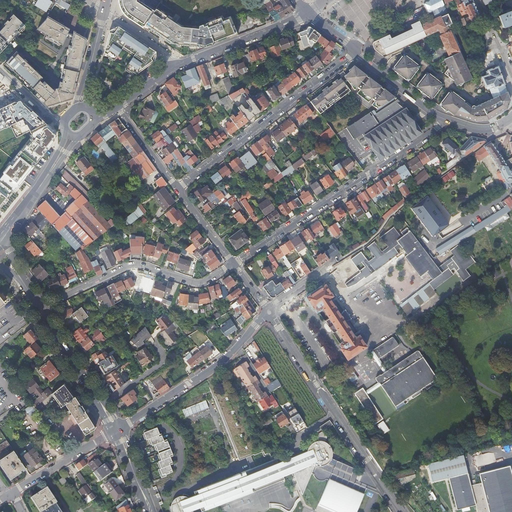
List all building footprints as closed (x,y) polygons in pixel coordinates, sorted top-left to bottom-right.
[(34,0),(37,2),(37,3),(35,5),(41,8),(44,11),(46,8),(46,7),(49,9),(51,10),(54,5),(56,3),(57,1),(57,0),(56,0),(50,0),(34,0)] [(71,0),(57,0),(54,5),(59,8),(60,5),(63,7),(67,10),(70,5),(68,4),(69,3),(71,1),(71,0)] [(140,0),(119,0),(119,5),(122,12),(126,19),(135,26),(144,32),(154,17),(137,6),(136,0),(139,0),(141,0),(140,0)] [(290,12),(280,0),(225,0),(239,34),(290,12)] [(444,5),(441,0),(430,0),(423,4),(428,13),(432,11),(444,5)] [(443,0),(448,9),(451,8),(448,2),(452,0),(454,0),(457,5),(457,6),(462,2),(464,7),(473,2),(471,0),(443,0)] [(468,13),(464,7),(462,2),(457,6),(462,15),(467,13),(468,13)] [(477,10),(473,2),(464,7),(468,13),(467,13),(472,22),(481,18),(477,10)] [(440,17),(447,14),(444,5),(432,11),(436,18),(440,17)] [(511,11),(510,12),(509,11),(508,11),(507,12),(507,13),(499,16),(503,28),(503,27),(508,25),(511,23),(511,11)] [(157,13),(154,17),(144,32),(149,31),(173,47),(191,47),(192,31),(182,31),(157,13)] [(440,36),(449,55),(459,51),(458,50),(460,49),(451,29),(454,28),(447,14),(440,17),(436,18),(421,25),(421,26),(418,28),(415,23),(405,28),(407,32),(391,39),(389,35),(373,42),(373,44),(375,50),(382,55),(382,56),(438,30),(440,36)] [(0,53),(7,46),(4,43),(5,42),(7,43),(10,41),(11,42),(14,38),(13,37),(15,35),(16,36),(20,32),(19,31),(21,29),(22,30),(25,26),(24,25),(14,16),(13,15),(11,17),(12,18),(9,22),(7,20),(5,23),(7,24),(0,31),(0,53)] [(68,31),(70,28),(48,16),(46,20),(41,24),(38,28),(41,31),(47,34),(46,36),(54,41),(60,44),(62,45),(65,38),(67,33),(68,31)] [(200,33),(192,31),(191,47),(206,49),(239,36),(231,21),(205,32),(204,28),(200,30),(200,33)] [(122,29),(118,26),(109,31),(106,44),(103,56),(108,57),(109,57),(113,60),(114,61),(122,48),(123,47),(134,54),(133,56),(125,68),(126,69),(130,72),(131,72),(135,75),(139,72),(155,60),(156,52),(143,43),(133,36),(128,33),(122,29)] [(301,54),(310,49),(309,46),(308,43),(307,41),(307,38),(313,30),(309,27),(308,27),(306,30),(303,31),(298,33),(300,37),(301,40),(297,42),(301,54)] [(310,40),(314,43),(315,42),(319,36),(319,35),(316,32),(313,30),(307,38),(307,41),(310,40)] [(70,52),(69,55),(68,54),(66,63),(64,69),(63,68),(61,78),(63,79),(62,82),(60,82),(58,88),(53,90),(44,81),(42,83),(40,81),(43,78),(40,75),(41,74),(30,64),(29,65),(26,62),(27,62),(16,51),(11,57),(6,62),(8,64),(7,65),(11,68),(14,70),(13,71),(19,76),(20,75),(22,78),(21,79),(27,84),(27,83),(30,85),(29,86),(35,91),(37,93),(34,96),(46,107),(59,103),(72,99),(87,39),(74,31),(73,34),(72,36),(72,39),(71,43),(72,43),(71,46),(69,45),(68,49),(68,50),(69,51),(69,52),(70,52)] [(326,47),(329,43),(324,39),(319,36),(315,42),(318,44),(319,43),(326,47)] [(283,39),(277,41),(281,50),(294,45),(291,37),(283,40),(283,39)] [(341,48),(330,41),(329,43),(326,47),(324,49),(317,59),(326,65),(329,60),(333,56),(328,52),(332,47),(336,51),(338,51),(341,48)] [(272,58),(281,55),(278,45),(274,46),(273,44),(271,44),(268,45),(269,48),(272,58)] [(134,54),(123,47),(122,48),(133,56),(134,54)] [(261,47),(256,49),(260,58),(260,59),(266,56),(262,47),(261,47)] [(260,58),(256,49),(250,51),(248,52),(248,53),(243,56),(245,63),(251,61),(260,58)] [(450,56),(445,59),(449,68),(444,73),(452,79),(453,80),(455,81),(457,86),(459,85),(461,86),(464,83),(471,79),(472,78),(459,51),(449,55),(450,56)] [(395,70),(394,71),(396,73),(400,76),(401,75),(402,76),(403,76),(403,77),(404,78),(404,79),(406,80),(407,80),(409,79),(410,80),(419,69),(418,68),(417,66),(418,65),(415,63),(413,61),(412,60),(413,60),(412,59),(411,59),(411,58),(410,58),(409,58),(408,58),(406,56),(406,57),(403,57),(402,56),(394,67),(395,68),(395,70)] [(322,64),(317,59),(317,58),(312,62),(310,60),(307,62),(313,69),(314,70),(318,67),(322,64)] [(301,67),(307,74),(310,71),(313,69),(307,62),(301,67)] [(235,77),(241,74),(240,73),(246,71),(243,63),(238,65),(237,65),(236,64),(231,67),(235,77)] [(227,71),(224,64),(219,66),(214,68),(217,75),(221,74),(221,75),(222,75),(222,76),(223,76),(223,74),(224,74),(223,73),(227,71)] [(196,67),(205,90),(211,88),(204,71),(202,65),(196,67)] [(354,66),(348,71),(349,72),(343,76),(354,90),(357,87),(360,89),(357,93),(368,102),(372,98),(375,100),(371,104),(377,109),(394,97),(380,86),(379,87),(376,84),(377,84),(372,80),(365,74),(364,75),(361,73),(362,72),(354,66)] [(304,76),(307,74),(301,67),(296,71),(301,78),(304,76)] [(507,92),(504,84),(504,83),(504,82),(503,82),(502,79),(502,78),(502,77),(500,74),(501,74),(500,72),(499,69),(499,68),(498,68),(498,67),(497,67),(486,71),(487,75),(482,77),(482,76),(481,77),(485,84),(487,90),(490,89),(494,98),(496,98),(495,97),(501,95),(505,93),(507,92)] [(200,83),(197,77),(196,74),(194,68),(189,70),(185,71),(186,75),(180,77),(184,84),(186,88),(200,83)] [(286,79),(292,86),(296,84),(300,81),(294,73),(286,79)] [(418,88),(418,89),(420,91),(424,94),(424,93),(425,93),(426,94),(426,95),(427,95),(427,96),(427,97),(430,98),(430,97),(433,97),(433,98),(442,87),(441,86),(441,84),(441,83),(439,81),(437,80),(435,78),(436,78),(436,77),(435,77),(434,76),(433,76),(432,76),(432,75),(429,74),(426,75),(426,74),(417,85),(418,86),(418,88)] [(235,92),(229,77),(222,80),(228,95),(235,92)] [(171,79),(165,84),(172,94),(180,88),(173,78),(171,79)] [(277,98),(281,96),(276,88),(269,78),(266,80),(269,84),(270,84),(272,87),(265,92),(268,97),(269,96),(273,101),(277,98)] [(289,89),(292,86),(286,79),(286,78),(280,82),(282,84),(287,91),(289,89)] [(318,112),(319,114),(330,106),(328,104),(338,97),(339,99),(350,91),(340,79),(338,80),(337,79),(334,81),(331,83),(333,85),(328,89),(326,87),(324,89),(321,91),(323,92),(317,97),(313,100),(310,102),(318,112)] [(276,88),(281,96),(284,93),(287,91),(282,84),(276,88)] [(244,87),(242,88),(249,97),(251,96),(244,87)] [(240,111),(247,121),(248,121),(254,116),(260,112),(250,99),(249,97),(242,88),(235,92),(228,96),(232,100),(232,101),(244,94),(246,97),(246,98),(247,100),(246,101),(249,105),(249,108),(247,109),(244,109),(241,105),(237,108),(240,111)] [(178,105),(175,101),(173,103),(165,92),(162,94),(159,96),(162,100),(161,101),(168,112),(178,105)] [(508,95),(507,92),(505,93),(501,95),(495,97),(496,98),(494,98),(492,99),(476,107),(475,107),(475,106),(474,106),(473,106),(472,106),(466,102),(465,104),(465,105),(463,103),(463,102),(465,101),(462,99),(460,97),(459,96),(459,95),(458,95),(458,94),(457,94),(456,94),(455,94),(455,93),(453,92),(452,92),(449,93),(449,92),(440,103),(441,104),(441,106),(441,107),(443,109),(447,111),(447,112),(470,119),(471,119),(476,121),(488,119),(507,108),(509,104),(510,100),(508,95)] [(208,97),(210,104),(217,101),(220,100),(217,94),(208,97)] [(221,108),(232,100),(228,96),(223,98),(222,99),(220,100),(217,101),(221,108)] [(252,97),(250,99),(260,112),(264,108),(269,105),(262,96),(255,101),(252,97)] [(330,106),(339,99),(338,97),(328,104),(330,106)] [(0,130),(14,122),(17,128),(23,125),(27,132),(31,130),(45,123),(19,98),(0,108),(0,130)] [(303,107),(299,110),(306,118),(312,113),(314,115),(318,112),(310,102),(306,105),(303,107)] [(406,109),(404,110),(393,102),(372,116),(370,112),(345,129),(353,140),(361,134),(378,160),(379,160),(379,159),(383,156),(383,157),(384,156),(389,153),(390,152),(394,149),(394,150),(395,149),(400,145),(400,146),(401,145),(400,145),(405,142),(406,142),(405,141),(410,138),(410,139),(411,138),(413,136),(415,135),(416,135),(416,134),(420,132),(421,132),(406,109)] [(154,112),(149,110),(144,107),(142,111),(141,113),(140,113),(138,117),(149,123),(154,112)] [(290,118),(293,123),(298,120),(299,123),(306,118),(299,110),(296,112),(296,113),(294,114),(292,116),(292,115),(289,117),(290,118)] [(243,125),(247,121),(240,111),(237,113),(238,115),(236,117),(234,114),(229,117),(231,120),(238,129),(243,125)] [(200,116),(189,120),(191,125),(197,122),(199,126),(203,124),(200,116)] [(286,137),(297,128),(293,123),(290,118),(284,123),(279,127),(285,135),(286,137)] [(238,129),(231,120),(225,124),(227,126),(224,128),(230,135),(234,132),(238,129)] [(104,140),(105,142),(116,135),(121,142),(131,135),(127,131),(125,127),(120,131),(117,126),(118,126),(114,121),(111,123),(108,126),(98,133),(104,140)] [(0,206),(17,185),(17,184),(31,167),(29,166),(33,161),(35,163),(54,140),(54,131),(45,123),(31,130),(33,133),(31,135),(32,138),(29,139),(31,141),(29,142),(22,152),(20,150),(15,156),(17,158),(10,166),(8,165),(2,172),(5,174),(0,179),(0,206)] [(177,128),(178,127),(175,124),(161,135),(158,131),(151,136),(154,140),(153,141),(151,142),(149,143),(152,147),(164,138),(167,136),(177,128)] [(192,127),(196,133),(199,131),(201,130),(200,127),(197,124),(192,127)] [(274,130),(270,134),(275,142),(285,135),(279,127),(274,130)] [(192,139),(196,136),(192,129),(189,131),(187,128),(181,132),(184,137),(185,138),(185,137),(188,141),(192,139)] [(322,139),(324,142),(335,134),(330,128),(320,136),(322,139)] [(222,140),(226,137),(223,133),(219,136),(216,132),(211,135),(212,136),(214,139),(215,139),(218,143),(222,140)] [(116,163),(119,161),(111,150),(105,142),(104,140),(98,133),(96,134),(90,139),(94,144),(98,149),(101,146),(106,152),(105,153),(113,161),(116,163)] [(131,135),(121,142),(130,154),(133,158),(142,151),(132,137),(131,135)] [(268,141),(270,139),(266,135),(262,138),(257,142),(261,146),(264,151),(269,157),(274,153),(267,144),(269,143),(268,141)] [(169,144),(165,147),(166,148),(161,151),(163,154),(166,157),(173,152),(177,149),(179,148),(179,146),(176,142),(173,141),(172,142),(167,136),(164,138),(169,144)] [(206,140),(205,141),(211,149),(214,146),(218,144),(214,139),(212,136),(211,136),(206,140)] [(456,158),(444,166),(446,169),(452,165),(459,160),(466,156),(473,150),(485,142),(485,141),(485,140),(473,138),(470,137),(460,150),(447,138),(442,144),(444,146),(446,148),(444,150),(448,153),(449,151),(453,155),(455,157),(456,158)] [(163,144),(165,147),(169,144),(164,138),(152,147),(153,148),(154,150),(158,147),(160,146),(163,144)] [(490,141),(483,146),(493,160),(496,164),(499,170),(505,181),(503,182),(506,189),(511,186),(511,183),(511,182),(511,141),(509,142),(511,158),(504,162),(490,141)] [(272,167),(275,165),(257,142),(253,145),(250,148),(256,155),(257,154),(261,152),(262,153),(263,155),(262,156),(265,160),(266,161),(266,162),(271,168),(272,167)] [(425,151),(424,152),(429,160),(436,156),(431,148),(429,149),(428,148),(426,149),(426,150),(425,151)] [(191,170),(194,168),(193,166),(191,164),(197,160),(190,150),(185,154),(187,157),(184,159),(191,170)] [(313,157),(317,154),(313,150),(305,156),(308,159),(313,156),(313,157)] [(151,163),(142,151),(133,158),(124,165),(127,170),(135,180),(147,170),(153,166),(151,163)] [(166,157),(162,160),(164,163),(173,157),(176,161),(179,166),(181,165),(183,164),(189,172),(190,171),(191,170),(184,159),(178,151),(174,154),(173,152),(166,157)] [(256,161),(249,151),(244,155),(239,159),(241,161),(244,166),(246,169),(256,161)] [(429,160),(424,152),(421,154),(417,156),(423,165),(429,160)] [(91,153),(85,158),(90,164),(96,159),(91,153)] [(236,172),(244,166),(241,161),(239,159),(238,157),(233,160),(229,164),(232,168),(236,172)] [(412,171),(422,165),(416,157),(412,160),(407,163),(412,171)] [(90,164),(85,158),(81,160),(76,164),(81,170),(84,174),(93,167),(90,164)] [(349,158),(341,164),(343,166),(348,172),(351,170),(354,168),(350,163),(352,162),(349,158)] [(361,158),(356,162),(359,166),(365,162),(361,158)] [(293,165),(293,164),(292,165),(291,166),(293,168),(295,171),(300,179),(302,177),(300,173),(297,170),(296,169),(304,163),(301,159),(293,165)] [(265,162),(260,166),(266,174),(270,171),(273,169),(272,167),(271,168),(266,162),(265,162)] [(344,176),(347,174),(342,167),(343,166),(341,164),(340,162),(334,166),(337,171),(336,171),(340,179),(344,176)] [(278,175),(281,173),(275,165),(272,167),(273,169),(278,175)] [(403,182),(411,176),(404,165),(401,168),(398,169),(396,171),(400,178),(403,182)] [(222,178),(222,179),(231,172),(226,166),(222,169),(218,172),(222,178)] [(286,169),(281,173),(283,176),(293,168),(291,166),(287,168),(286,169)] [(293,168),(283,176),(283,177),(290,173),(291,174),(295,171),(293,168)] [(436,171),(435,168),(432,170),(435,174),(430,177),(432,180),(439,175),(436,171)] [(74,188),(75,189),(79,185),(63,169),(62,170),(59,174),(69,183),(74,188)] [(270,171),(266,174),(271,180),(272,179),(275,177),(278,175),(273,169),(270,171)] [(505,181),(499,170),(496,172),(496,174),(501,182),(503,182),(505,181)] [(392,173),(388,176),(393,183),(394,184),(395,187),(397,186),(395,183),(398,181),(397,180),(400,178),(396,171),(392,173)] [(441,177),(443,182),(455,176),(453,171),(441,177)] [(215,184),(222,178),(218,172),(214,175),(210,178),(215,184)] [(426,173),(415,182),(418,186),(429,177),(426,173)] [(328,175),(320,180),(325,189),(329,186),(333,183),(328,175)] [(167,184),(161,176),(155,181),(161,189),(163,187),(167,184)] [(393,183),(388,176),(385,178),(381,180),(386,188),(388,191),(392,189),(392,187),(393,186),(393,185),(394,184),(393,183)] [(489,176),(484,179),(485,182),(479,185),(483,193),(495,186),(489,176)] [(378,182),(376,184),(377,186),(381,192),(382,195),(384,193),(382,190),(386,188),(381,180),(378,182)] [(271,181),(262,187),(264,190),(273,184),(271,181)] [(320,192),(323,190),(317,182),(310,186),(317,196),(319,195),(321,193),(320,192)] [(397,186),(395,187),(398,190),(398,189),(403,196),(406,194),(409,192),(403,182),(397,186)] [(63,195),(60,197),(64,200),(68,194),(71,191),(74,188),(69,183),(65,188),(62,186),(60,184),(57,188),(56,189),(63,195)] [(51,184),(48,187),(54,192),(56,189),(57,188),(51,184)] [(377,186),(376,184),(374,185),(370,187),(366,190),(372,198),(374,202),(382,197),(380,193),(381,192),(377,186)] [(201,201),(212,193),(207,186),(201,191),(199,189),(199,190),(198,189),(196,190),(195,192),(194,193),(201,201)] [(166,191),(163,187),(161,189),(155,193),(161,201),(168,194),(166,191)] [(216,203),(217,204),(219,203),(220,202),(219,200),(223,198),(225,196),(227,194),(221,187),(216,191),(213,193),(214,193),(217,198),(214,200),(216,203)] [(71,191),(68,194),(75,200),(81,195),(80,194),(75,189),(74,188),(71,191)] [(141,199),(135,191),(129,196),(135,203),(141,199)] [(312,205),(316,203),(313,198),(312,199),(308,192),(305,193),(304,191),(299,194),(300,196),(299,197),(304,204),(310,201),(311,203),(312,205)] [(358,194),(359,195),(356,197),(363,209),(365,211),(368,209),(363,201),(365,199),(367,202),(370,200),(364,192),(362,193),(361,192),(360,193),(358,194)] [(212,201),(214,200),(217,198),(214,193),(213,193),(208,196),(212,201)] [(161,201),(158,203),(163,210),(174,202),(171,198),(168,194),(161,201)] [(75,250),(79,247),(82,250),(84,248),(89,244),(93,241),(110,228),(111,227),(81,195),(75,200),(65,210),(66,212),(60,217),(53,209),(45,200),(37,208),(42,214),(48,221),(58,232),(59,232),(75,250)] [(427,195),(410,207),(432,236),(448,224),(427,195)] [(89,196),(86,199),(90,203),(94,208),(97,205),(89,196)] [(237,201),(233,197),(228,201),(224,204),(223,205),(224,207),(226,209),(232,205),(238,212),(239,212),(242,209),(236,202),(237,201)] [(300,207),(302,205),(297,198),(292,201),(290,203),(288,204),(291,209),(297,206),(298,208),(300,207)] [(360,208),(354,198),(350,201),(345,204),(348,208),(347,209),(350,214),(360,208)] [(274,208),(268,199),(260,205),(266,214),(271,211),(272,214),(267,217),(270,222),(275,219),(280,216),(274,208)] [(205,213),(213,207),(209,202),(203,206),(204,208),(205,210),(204,211),(205,213)] [(247,203),(243,205),(244,208),(252,220),(255,218),(251,212),(252,211),(247,203)] [(292,218),(295,216),(291,211),(291,212),(285,203),(278,207),(280,209),(278,210),(279,211),(280,211),(281,212),(284,216),(288,214),(289,216),(291,219),(292,218)] [(258,206),(264,215),(266,214),(260,205),(258,206)] [(502,216),(506,213),(507,213),(511,210),(510,210),(509,207),(508,205),(473,227),(476,232),(479,230),(484,227),(489,224),(491,222),(502,216)] [(144,214),(138,206),(134,209),(136,211),(134,213),(133,213),(131,214),(123,221),(128,227),(140,217),(141,216),(144,214)] [(166,213),(174,223),(176,222),(183,216),(181,214),(179,212),(177,213),(176,211),(173,207),(166,213)] [(332,213),(338,220),(341,218),(345,215),(343,211),(342,212),(339,208),(336,210),(332,213)] [(246,222),(239,212),(238,212),(234,215),(237,220),(241,225),(246,222)] [(172,224),(174,223),(166,213),(164,214),(172,225),(172,224)] [(39,229),(48,221),(42,214),(37,218),(32,222),(39,229)] [(183,216),(176,222),(179,226),(186,221),(184,219),(183,216)] [(505,220),(502,216),(491,222),(489,224),(492,228),(505,220)] [(266,218),(258,223),(263,231),(267,228),(271,226),(266,218)] [(111,219),(107,222),(111,227),(115,224),(111,219)] [(22,230),(29,237),(36,231),(36,232),(37,233),(36,234),(38,237),(39,236),(43,240),(46,237),(39,229),(32,222),(28,225),(26,227),(25,226),(22,230)] [(311,228),(309,229),(314,237),(317,236),(315,233),(319,231),(320,233),(324,230),(322,226),(319,222),(314,225),(310,227),(311,228)] [(339,227),(340,227),(337,222),(333,225),(328,228),(334,237),(336,238),(339,236),(338,234),(340,232),(338,229),(339,228),(339,227)] [(465,269),(475,261),(470,255),(466,257),(457,245),(450,250),(454,255),(438,267),(407,226),(400,232),(402,235),(400,236),(393,226),(379,236),(387,247),(382,250),(374,240),(366,246),(374,256),(369,260),(361,250),(350,258),(356,266),(361,262),(363,265),(358,269),(359,271),(343,282),(347,288),(350,286),(365,275),(366,277),(398,253),(399,254),(394,247),(399,244),(407,254),(404,257),(405,256),(420,276),(419,277),(426,272),(432,280),(428,283),(434,290),(433,289),(453,274),(454,275),(451,271),(454,268),(463,280),(462,281),(463,281),(471,275),(470,275),(465,269)] [(309,229),(308,228),(302,232),(301,231),(299,233),(297,234),(298,236),(303,243),(309,239),(310,240),(314,238),(314,237),(309,229)] [(247,241),(249,239),(241,229),(229,238),(236,248),(244,242),(245,242),(247,241)] [(194,243),(201,237),(199,234),(196,231),(190,235),(192,239),(191,239),(194,243)] [(173,241),(178,245),(181,243),(180,241),(184,237),(182,234),(173,241)] [(297,237),(290,242),(294,248),(297,252),(301,250),(305,247),(303,243),(298,236),(297,237)] [(194,243),(185,249),(187,251),(198,260),(201,257),(197,250),(194,252),(193,250),(207,240),(206,238),(203,240),(201,237),(194,243)] [(130,254),(142,254),(142,249),(142,244),(143,244),(144,238),(135,238),(135,240),(129,240),(130,249),(130,253),(130,254)] [(37,254),(40,250),(32,240),(25,246),(29,250),(34,256),(37,254)] [(290,242),(289,241),(284,244),(279,247),(280,248),(284,255),(294,248),(290,242)] [(163,245),(157,243),(153,256),(152,259),(154,260),(156,261),(157,257),(159,258),(161,252),(166,253),(167,249),(162,247),(163,245)] [(152,259),(153,256),(152,256),(155,247),(145,244),(145,247),(144,246),(143,249),(144,250),(143,254),(148,255),(146,260),(149,260),(151,261),(152,259)] [(200,252),(203,256),(204,255),(208,252),(211,250),(209,248),(208,246),(200,252)] [(328,259),(338,252),(334,246),(324,253),(328,259)] [(123,248),(113,253),(117,261),(124,258),(130,255),(130,254),(130,253),(130,249),(125,251),(123,248)] [(288,269),(292,267),(284,255),(280,248),(273,253),(277,260),(283,256),(283,257),(283,258),(286,263),(285,264),(288,269)] [(101,253),(107,268),(111,266),(115,264),(109,250),(108,250),(101,253)] [(203,256),(201,257),(203,260),(205,258),(207,260),(205,261),(205,262),(215,256),(213,253),(211,250),(208,252),(204,255),(203,256)] [(89,258),(83,251),(77,254),(80,262),(80,263),(84,272),(89,270),(93,268),(91,262),(89,258)] [(178,255),(169,252),(166,260),(171,261),(176,263),(178,255)] [(317,256),(316,254),(315,254),(317,256),(316,256),(317,258),(314,260),(318,267),(324,262),(328,259),(324,253),(321,255),(320,254),(317,256)] [(217,259),(215,256),(205,262),(206,263),(208,266),(207,266),(208,267),(211,270),(220,264),(217,259)] [(179,258),(176,267),(182,269),(188,271),(190,262),(179,258)] [(96,259),(90,262),(93,268),(97,275),(99,274),(102,273),(106,271),(101,261),(98,262),(96,259)] [(310,272),(303,262),(302,263),(303,264),(301,265),(299,266),(302,271),(305,275),(309,273),(310,272)] [(45,271),(39,265),(33,271),(35,274),(34,275),(40,281),(48,274),(45,271)] [(276,270),(272,265),(268,268),(268,267),(265,269),(262,271),(267,279),(273,275),(272,273),(276,270)] [(69,280),(77,276),(72,266),(67,268),(70,275),(68,276),(68,278),(69,280)] [(292,284),(294,283),(292,280),(293,279),(292,277),(291,275),(290,276),(286,271),(266,285),(263,287),(266,292),(269,296),(274,297),(292,284)] [(60,286),(61,286),(64,285),(68,283),(64,275),(62,276),(60,273),(58,274),(59,277),(57,278),(60,286)] [(135,286),(138,275),(135,274),(134,277),(133,280),(134,281),(133,282),(130,278),(123,282),(127,290),(130,288),(130,289),(134,287),(133,286),(135,286)] [(228,288),(235,284),(232,280),(230,276),(222,281),(225,287),(227,286),(228,288)] [(55,288),(60,286),(57,278),(56,277),(46,282),(50,290),(55,288)] [(118,282),(114,284),(118,292),(126,289),(121,281),(118,282)] [(164,294),(166,287),(161,286),(162,283),(159,282),(155,281),(151,294),(155,295),(155,297),(162,299),(163,297),(164,294)] [(170,282),(168,282),(166,287),(164,294),(163,297),(162,299),(167,300),(168,297),(168,295),(171,287),(172,285),(173,283),(170,282)] [(114,284),(113,283),(110,284),(107,286),(115,304),(121,300),(118,292),(114,284)] [(434,290),(428,283),(400,305),(408,316),(437,294),(434,290)] [(219,288),(219,285),(214,286),(215,287),(213,288),(213,286),(211,287),(208,287),(211,299),(215,298),(215,296),(222,295),(219,288)] [(330,298),(333,296),(325,285),(324,285),(306,297),(314,309),(315,308),(315,309),(316,310),(317,310),(318,310),(322,308),(329,318),(325,321),(327,323),(326,323),(329,327),(331,331),(332,330),(333,333),(337,330),(344,341),(340,343),(340,344),(339,345),(341,348),(340,348),(347,359),(367,347),(366,346),(359,335),(356,338),(344,321),(350,320),(351,318),(345,309),(344,311),(340,315),(330,298)] [(110,307),(115,304),(107,287),(95,292),(96,295),(97,297),(98,297),(99,301),(103,299),(105,303),(108,302),(110,307)] [(222,295),(223,299),(228,295),(227,291),(224,292),(223,287),(219,288),(222,295)] [(240,290),(238,288),(227,296),(230,300),(235,297),(236,298),(238,296),(237,295),(242,292),(240,290)] [(203,294),(198,295),(198,296),(198,298),(198,304),(210,302),(208,293),(203,294)] [(187,305),(188,295),(184,295),(180,294),(179,300),(177,300),(176,304),(187,305)] [(189,295),(187,307),(198,309),(198,304),(198,298),(192,297),(192,296),(190,296),(189,295)] [(242,304),(247,300),(246,298),(244,296),(242,297),(241,296),(238,298),(239,299),(231,305),(234,309),(239,305),(240,305),(242,304)] [(0,344),(26,325),(8,300),(4,303),(0,306),(0,344)] [(251,305),(247,300),(242,304),(250,315),(256,311),(251,305)] [(250,315),(242,304),(240,305),(239,305),(234,309),(236,313),(240,311),(243,314),(236,320),(241,325),(246,319),(251,316),(250,315)] [(61,313),(65,320),(72,314),(74,313),(72,308),(67,310),(67,309),(65,310),(64,311),(61,313)] [(74,313),(72,314),(74,318),(75,317),(80,323),(83,321),(84,321),(84,320),(88,317),(81,308),(74,313)] [(163,331),(172,324),(164,314),(156,320),(159,324),(161,326),(159,327),(161,329),(163,331)] [(234,324),(231,319),(227,321),(229,324),(220,330),(225,336),(237,328),(234,324)] [(213,323),(205,329),(207,333),(216,327),(213,323)] [(174,326),(172,324),(163,331),(161,332),(166,339),(164,340),(166,343),(168,342),(169,343),(170,345),(177,339),(172,331),(176,328),(174,326)] [(23,335),(31,344),(34,341),(37,338),(34,335),(38,332),(34,327),(23,335)] [(72,333),(79,342),(80,342),(87,336),(85,333),(88,331),(86,328),(83,331),(80,327),(72,333)] [(149,333),(145,327),(135,336),(136,337),(134,339),(133,338),(129,341),(131,344),(133,343),(137,347),(143,343),(140,339),(142,336),(146,338),(147,336),(149,333)] [(87,336),(80,342),(87,350),(94,345),(92,342),(97,338),(100,342),(102,340),(103,342),(106,339),(97,328),(92,332),(95,335),(91,338),(92,339),(90,340),(88,337),(87,336)] [(378,347),(373,350),(378,358),(384,355),(391,350),(399,346),(394,337),(386,342),(378,347)] [(214,339),(213,338),(211,340),(219,351),(222,348),(214,339)] [(31,344),(24,350),(31,358),(30,359),(33,362),(38,357),(36,354),(41,349),(34,341),(31,344)] [(204,358),(205,358),(212,353),(206,346),(199,351),(204,358)] [(99,350),(91,356),(96,364),(97,363),(108,357),(106,352),(104,352),(104,351),(102,347),(99,349),(99,350)] [(145,347),(139,350),(141,354),(139,355),(136,357),(142,367),(146,364),(150,361),(149,360),(153,358),(151,354),(150,355),(147,350),(145,347)] [(197,363),(204,358),(199,351),(198,351),(194,347),(188,352),(187,352),(183,355),(185,357),(184,358),(192,368),(197,363)] [(378,358),(373,350),(370,352),(383,373),(386,371),(378,358)] [(378,383),(380,385),(391,378),(401,371),(408,366),(422,357),(419,351),(418,351),(417,351),(417,350),(416,351),(404,359),(397,364),(386,371),(383,373),(380,375),(379,375),(375,377),(374,379),(377,383),(378,383)] [(117,366),(111,355),(108,357),(97,363),(98,364),(99,363),(105,374),(111,370),(113,372),(115,371),(118,369),(116,367),(117,366)] [(253,365),(258,373),(270,367),(264,356),(259,359),(260,360),(257,362),(253,365)] [(391,378),(380,385),(395,410),(406,403),(404,400),(409,397),(411,400),(422,393),(420,390),(424,388),(425,391),(438,383),(437,381),(422,357),(408,366),(401,371),(391,378)] [(49,361),(41,368),(41,369),(38,371),(41,375),(44,372),(51,380),(60,373),(56,368),(55,368),(49,361)] [(274,408),(278,405),(272,395),(271,396),(268,397),(265,392),(263,393),(262,392),(258,387),(257,385),(260,383),(255,376),(253,378),(251,375),(248,371),(247,368),(249,367),(246,362),(236,368),(247,386),(257,402),(259,401),(264,410),(273,405),(274,408)] [(168,376),(162,367),(148,378),(154,387),(155,386),(160,394),(169,388),(164,380),(169,377),(168,376)] [(352,383),(358,379),(352,370),(346,374),(352,383)] [(111,381),(116,390),(121,386),(124,384),(115,371),(113,372),(105,377),(109,382),(111,381)] [(40,403),(51,394),(52,393),(48,388),(44,392),(43,392),(38,387),(39,386),(33,379),(30,382),(29,381),(24,385),(30,393),(35,391),(40,396),(37,398),(37,399),(32,403),(32,404),(35,408),(40,403)] [(277,379),(266,385),(268,388),(273,385),(275,388),(281,384),(277,379)] [(60,407),(65,404),(75,396),(65,383),(52,393),(51,394),(60,406),(60,407)] [(377,383),(364,391),(366,395),(380,385),(378,383),(377,383)] [(380,419),(366,395),(364,391),(361,388),(354,393),(373,424),(380,419)] [(136,393),(133,389),(121,398),(123,400),(124,400),(128,405),(137,399),(134,395),(136,393)] [(323,492),(322,495),(319,503),(330,508),(335,510),(340,511),(356,511),(364,493),(363,494),(358,492),(359,491),(358,490),(358,491),(353,489),(353,488),(352,488),(352,489),(347,487),(347,486),(350,477),(355,468),(331,458),(332,456),(332,454),(332,452),(332,450),(331,448),(330,446),(328,444),(327,443),(325,442),(323,441),(321,441),(318,441),(316,441),(314,442),(313,442),(312,443),(311,444),(309,446),(308,448),(307,450),(307,451),(302,452),(300,453),(277,462),(276,458),(271,461),(268,454),(265,455),(262,450),(253,454),(238,416),(229,391),(212,398),(220,420),(236,459),(238,458),(239,460),(246,457),(250,469),(235,475),(212,484),(200,488),(202,492),(195,495),(188,498),(187,497),(185,496),(183,496),(181,496),(179,496),(177,497),(176,498),(174,499),(173,501),(172,502),(171,504),(171,506),(171,508),(171,510),(172,511),(192,511),(193,511),(193,510),(200,507),(207,505),(208,509),(220,504),(243,495),(280,480),(284,479),(282,475),(293,471),(302,494),(310,475),(311,473),(312,473),(314,474),(314,475),(314,476),(315,477),(316,478),(317,479),(318,480),(319,480),(320,480),(321,481),(323,480),(324,480),(325,479),(326,479),(328,480),(323,492)] [(85,435),(95,428),(97,422),(86,405),(85,404),(82,406),(81,405),(81,406),(77,401),(75,396),(65,404),(68,408),(72,415),(73,417),(71,418),(75,424),(77,423),(85,435)] [(206,400),(182,410),(185,417),(209,408),(206,400)] [(49,416),(40,403),(35,408),(44,420),(49,416)] [(32,404),(25,409),(27,413),(35,408),(32,404)] [(285,425),(289,422),(282,411),(274,416),(281,427),(285,425)] [(55,416),(53,413),(49,416),(44,420),(46,423),(55,416)] [(299,423),(303,421),(298,413),(290,418),(295,426),(299,423)] [(320,426),(322,430),(332,424),(330,420),(320,426)] [(375,425),(381,434),(387,430),(381,421),(375,425)] [(157,427),(155,428),(157,431),(154,432),(152,429),(148,431),(147,430),(146,430),(145,430),(144,430),(143,431),(143,432),(144,434),(143,434),(145,439),(146,439),(146,440),(149,439),(148,440),(150,445),(151,444),(152,445),(155,444),(155,445),(154,445),(156,450),(157,450),(158,451),(169,446),(168,443),(165,444),(164,440),(162,437),(159,438),(158,435),(159,434),(157,427)] [(318,437),(318,441),(321,441),(323,441),(325,442),(327,437),(325,434),(323,431),(316,435),(318,437)] [(0,460),(10,477),(25,467),(6,440),(0,444),(2,446),(0,447),(0,460)] [(28,452),(36,464),(43,459),(43,458),(42,459),(34,447),(28,452)] [(169,453),(172,452),(170,448),(158,453),(159,454),(158,454),(160,459),(161,459),(161,460),(158,461),(159,462),(158,462),(160,467),(161,467),(161,468),(158,469),(161,478),(166,476),(166,474),(170,473),(168,469),(171,468),(170,465),(169,461),(171,460),(170,457),(169,453)] [(29,469),(36,464),(28,452),(27,452),(25,450),(21,453),(22,456),(21,457),(29,468),(29,469)] [(463,455),(428,464),(433,482),(468,472),(463,455)] [(102,465),(96,458),(88,464),(94,472),(95,471),(102,465)] [(78,471),(88,464),(86,462),(81,465),(79,463),(75,466),(78,471)] [(107,462),(102,465),(95,471),(102,480),(119,467),(117,463),(111,468),(107,462)] [(471,486),(467,473),(448,478),(452,494),(456,510),(475,505),(477,511),(511,511),(511,477),(509,466),(479,474),(481,483),(471,486)] [(394,474),(402,485),(413,480),(413,479),(416,478),(415,473),(414,473),(413,469),(394,474)] [(84,479),(79,472),(77,473),(86,485),(95,498),(97,496),(91,488),(84,479)] [(86,485),(77,473),(76,474),(83,484),(86,485)] [(110,493),(118,486),(113,480),(105,486),(110,493)] [(87,503),(95,498),(86,485),(79,490),(78,491),(87,503)] [(124,494),(118,486),(110,493),(109,493),(115,501),(124,494)] [(57,502),(47,487),(31,498),(40,511),(61,511),(56,503),(57,502)]
